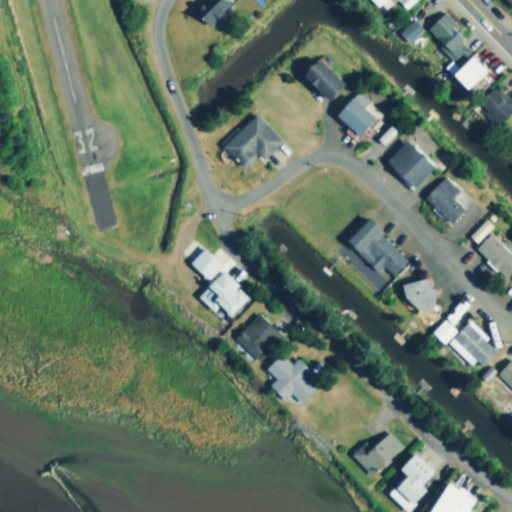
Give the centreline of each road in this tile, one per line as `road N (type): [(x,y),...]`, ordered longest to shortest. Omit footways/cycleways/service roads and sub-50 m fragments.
road 1 (residential): [(162,0),(158,37),(216,209),(244,264),(511,491)]
road 2 (residential): [(216,209),(289,165),(323,155),(365,179),(511,324)]
